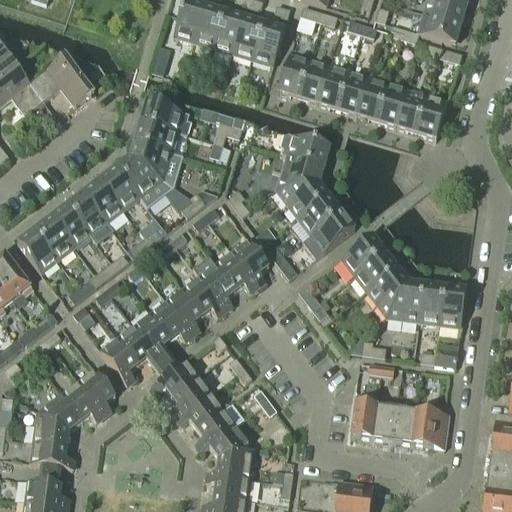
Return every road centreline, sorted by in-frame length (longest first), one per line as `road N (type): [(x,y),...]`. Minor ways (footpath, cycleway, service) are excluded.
road 1 (residential): [(428,507),(454,486),(463,463),(499,205),(475,140),(511,13)]
road 2 (residential): [(428,507),(399,471),(314,460),(320,401),(260,324)]
